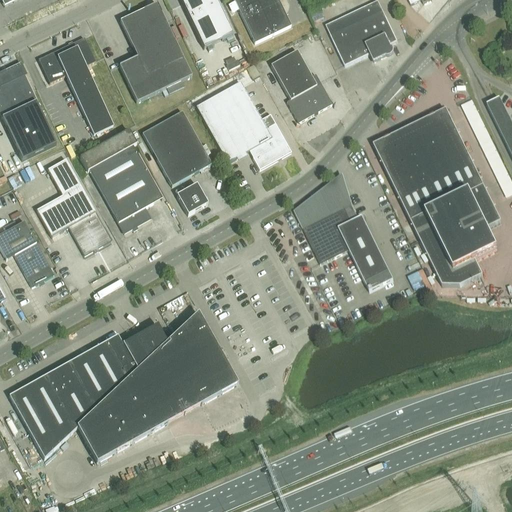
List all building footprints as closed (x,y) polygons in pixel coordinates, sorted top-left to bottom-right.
[(0,0),(4,8),(21,0),(0,0)] [(179,0),(203,51),(233,37),(214,0),(179,0)] [(232,0),(254,46),(290,29),(276,0),(232,0)] [(351,10),(361,5),(358,0),(346,0),(351,10)] [(397,45),(382,13),(378,4),(325,29),(330,38),(345,69),(370,57),(374,66),(386,60),(387,61),(389,61),(390,60),(391,59),(392,58),(393,57),(394,55),(394,54),(393,53),(393,52),(392,51),(391,51),(389,48),(397,45)] [(136,105),(166,91),(168,97),(183,90),(180,85),(191,79),(156,6),(120,24),(137,60),(119,68),(136,105)] [(95,65),(84,41),(38,63),(49,87),(65,79),(93,137),(113,128),(85,69),(95,65)] [(298,126),(324,111),(331,107),(315,77),(311,79),(297,53),(270,68),(290,103),(286,104),(298,126)] [(241,69),(239,64),(227,70),(230,75),(241,69)] [(0,117),(2,121),(22,164),(56,147),(36,105),(37,104),(20,67),(19,67),(20,68),(0,77),(0,117)] [(259,173),(290,155),(275,127),(266,131),(240,85),(196,110),(227,166),(249,154),(259,173)] [(466,105),(504,200),(511,196),(511,186),(478,100),(466,105)] [(511,126),(499,101),(487,108),(511,159),(511,126)] [(410,224),(442,289),(460,289),(462,288),(482,278),(475,264),(496,253),(486,232),(501,225),(446,112),(373,148),(410,224)] [(182,115),(142,137),(171,190),(211,167),(182,115)] [(87,175),(89,174),(124,236),(150,222),(145,211),(162,202),(132,149),(136,147),(128,133),(79,161),(87,175)] [(47,173),(62,199),(37,214),(51,240),(68,230),(84,259),(111,244),(80,189),(65,163),(47,173)] [(334,188),(332,187),(323,201),(294,215),(320,267),(349,253),(369,295),(393,283),(362,220),(358,221),(343,191),(340,192),(338,191),(339,188),(335,186),(334,188)] [(187,218),(207,207),(196,187),(176,198),(187,218)] [(42,284),(53,278),(24,225),(0,237),(0,252),(6,263),(14,259),(32,290),(39,286),(40,288),(43,286),(42,284)] [(96,466),(237,387),(198,316),(167,345),(157,328),(122,347),(117,339),(9,399),(43,460),(77,431),(96,466)]
